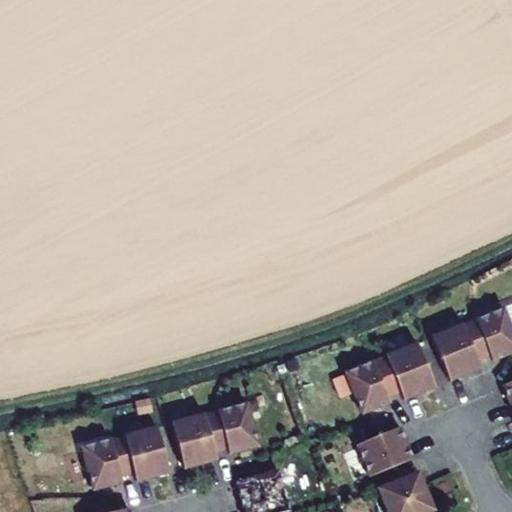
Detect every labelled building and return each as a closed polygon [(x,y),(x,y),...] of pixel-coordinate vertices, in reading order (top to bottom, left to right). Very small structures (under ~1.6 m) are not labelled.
[(434,338),(451,382),(482,370),(477,357),(490,352),(494,363),(511,355),(511,325),(506,310),(434,338)] [(346,372),(363,414),(391,403),(387,392),(400,387),(405,400),(436,388),(418,344),(346,372)] [(511,384),(502,389),(511,413),(511,384)] [(171,424),(184,470),(216,461),(212,448),(226,444),(229,456),(258,448),(246,404),(171,424)] [(155,429),(80,449),(92,492),(121,485),(118,474),(132,470),(136,483),(167,475),(155,429)] [(400,429),(356,448),(369,478),(413,459),(400,429)] [(276,471),(236,482),(243,511),(283,511),(287,511),(276,471)] [(378,491),(387,511),(432,511),(416,475),(378,491)]
